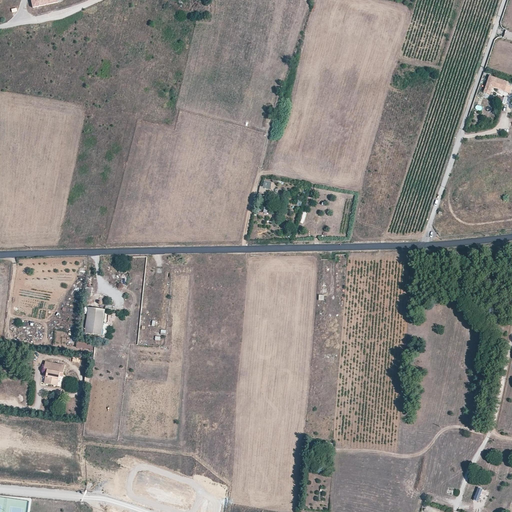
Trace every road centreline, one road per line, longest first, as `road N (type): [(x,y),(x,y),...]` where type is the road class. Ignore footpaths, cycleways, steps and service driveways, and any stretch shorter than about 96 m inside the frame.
road 1 (tertiary): [(0,254),(425,246),(511,236)]
road 2 (unknown): [(0,492),(106,499),(141,511)]
